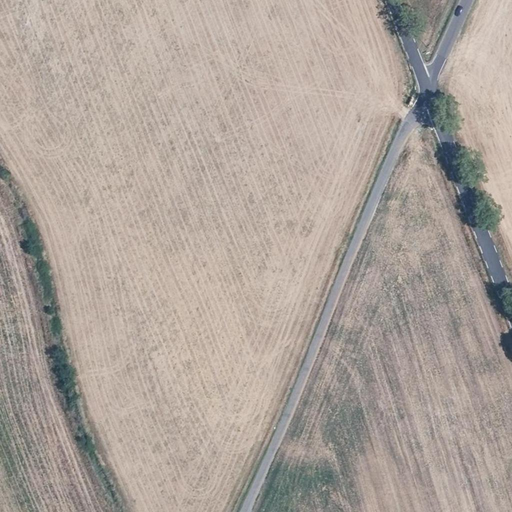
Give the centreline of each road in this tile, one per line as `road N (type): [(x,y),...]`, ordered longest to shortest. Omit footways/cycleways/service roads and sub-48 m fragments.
road 1 (track): [(245,511),(423,82)]
road 2 (tertiary): [(511,311),(423,82)]
